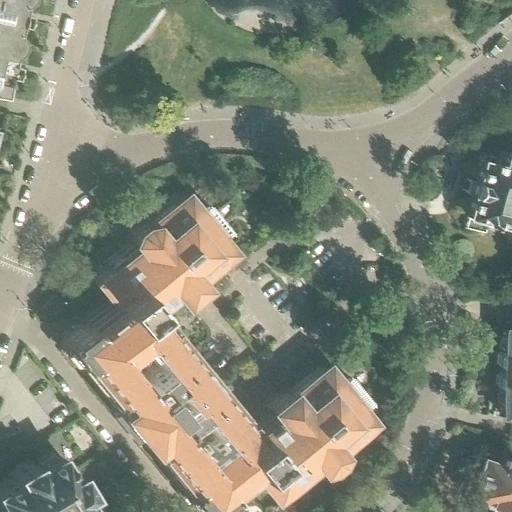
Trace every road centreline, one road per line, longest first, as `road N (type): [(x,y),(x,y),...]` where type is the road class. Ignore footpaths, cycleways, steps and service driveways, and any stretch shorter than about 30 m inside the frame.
road 1 (residential): [(350,511),(392,475),(420,422),(437,350),(429,283),(354,157)]
road 2 (residential): [(354,157),(215,134),(60,161)]
road 3 (residential): [(354,157),(438,111),(511,51)]
road 4 (residential): [(82,0),(60,161)]
road 5 (residential): [(60,161),(0,297)]
